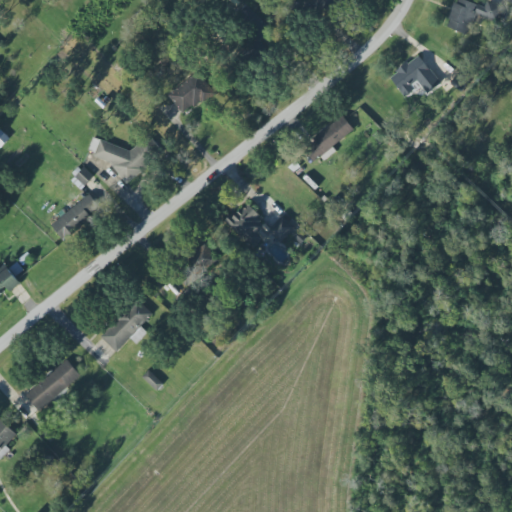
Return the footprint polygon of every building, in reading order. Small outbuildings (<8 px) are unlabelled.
[(314,0),(312,3),(332,15),(340,0),(314,0)] [(467,35),(474,14),(496,22),(501,7),(487,2),(485,7),(465,0),(455,0),(446,27),(467,35)] [(254,38),(266,30),(252,7),(239,15),(254,38)] [(419,85),(427,95),(441,84),(418,54),(389,77),(404,97),(419,85)] [(182,115),(213,93),(198,72),(167,94),(182,115)] [(313,161),(319,156),(323,161),(336,151),(332,147),(354,129),(343,116),(303,148),(313,161)] [(132,152),(93,137),(86,156),(139,177),(150,150),(135,144),(132,152)] [(93,177),(83,166),(73,175),(83,186),(93,177)] [(63,240),(99,211),(87,196),(51,225),(63,240)] [(260,216),(246,202),(225,223),(252,249),(262,239),(257,234),(264,226),(257,219),(260,216)] [(295,228),(282,216),(268,230),(281,243),(295,228)] [(200,274),(216,258),(201,243),(185,259),(200,274)] [(0,295),(8,289),(10,291),(20,284),(9,268),(0,274),(0,295)] [(165,281),(178,300),(190,292),(177,273),(165,281)] [(99,335),(116,352),(130,338),(136,344),(146,333),(140,326),(152,314),(138,299),(99,335)] [(81,378),(69,361),(25,392),(37,410),(81,378)] [(142,377),(156,391),(163,385),(150,370),(142,377)] [(16,434),(0,419),(0,456),(8,448),(6,446),(16,434)]
